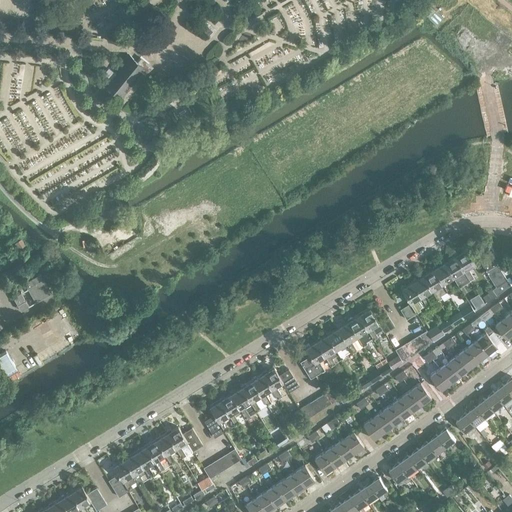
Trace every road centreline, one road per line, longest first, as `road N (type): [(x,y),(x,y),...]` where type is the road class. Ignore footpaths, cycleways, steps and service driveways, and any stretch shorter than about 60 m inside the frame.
road 1 (residential): [(0,502),(460,227),(511,226)]
road 2 (residential): [(511,355),(299,511)]
